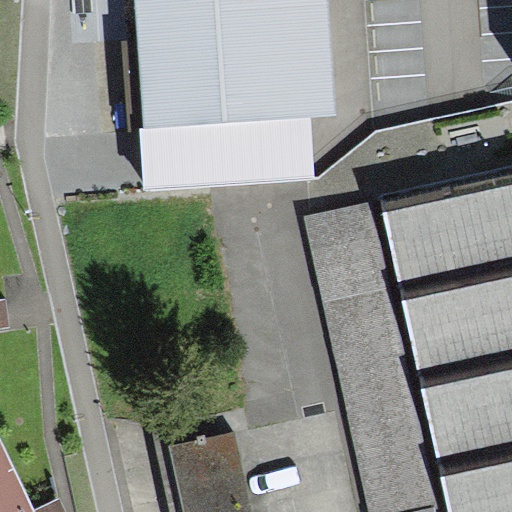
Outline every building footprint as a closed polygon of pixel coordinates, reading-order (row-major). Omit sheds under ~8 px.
[(136,0),(147,138),(339,123),(329,0),(136,0)] [(511,511),(511,179),(385,208),(452,511),(511,511)] [(437,511),(371,208),(307,222),(370,511),(437,511)] [(171,451),(184,511),(253,511),(236,436),(171,451)] [(0,511),(28,511),(0,451),(0,511)]
